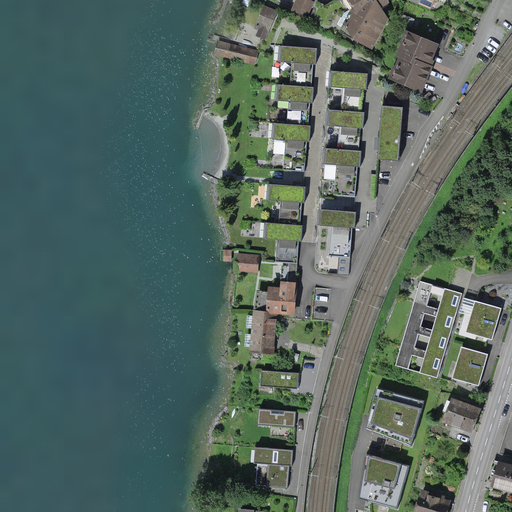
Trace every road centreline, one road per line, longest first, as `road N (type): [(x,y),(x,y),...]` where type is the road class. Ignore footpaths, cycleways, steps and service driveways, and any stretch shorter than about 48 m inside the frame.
road 1 (residential): [(497,0),(351,282)]
road 2 (residential): [(351,282),(302,280),(325,43)]
road 3 (residential): [(351,282),(321,381),(299,511)]
road 4 (primary): [(511,360),(465,511)]
